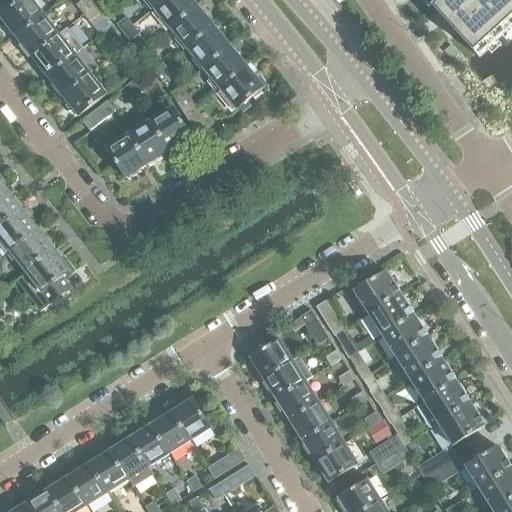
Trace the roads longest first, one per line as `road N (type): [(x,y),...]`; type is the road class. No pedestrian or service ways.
road 1 (residential): [(338,99),(142,228),(113,221),(0,78)]
road 2 (residential): [(0,472),(208,343)]
road 3 (residential): [(208,343),(414,212)]
road 4 (residential): [(484,165),(368,0)]
road 5 (residential): [(306,511),(208,343)]
road 6 (tertiary): [(414,212),(511,358)]
road 7 (tertiary): [(447,190),(362,81)]
road 8 (tertiary): [(338,99),(414,212)]
road 9 (tertiary): [(258,0),(338,99)]
